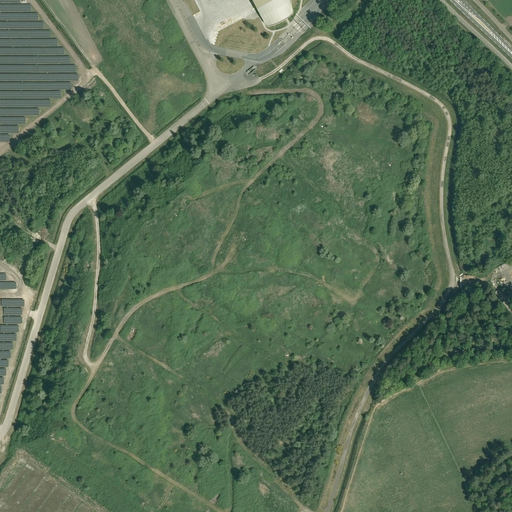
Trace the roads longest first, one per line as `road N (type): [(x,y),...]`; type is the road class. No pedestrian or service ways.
road 1 (track): [(92,196),(98,250),(84,349),(90,364),(144,300),(206,277),(241,192),(321,108),(311,92),(251,92),(230,82)]
road 2 (track): [(212,269),(307,274),(353,300),(376,265),(375,250),(280,155)]
road 3 (track): [(96,365),(144,354),(222,405),(235,439),(303,509)]
road 4 (track): [(253,179),(180,198),(139,233),(112,318),(116,330)]
road 5 (track): [(93,365),(75,420),(222,511)]
road 6 (track): [(176,288),(289,369),(320,404)]
road 7 (track): [(43,0),(154,145)]
